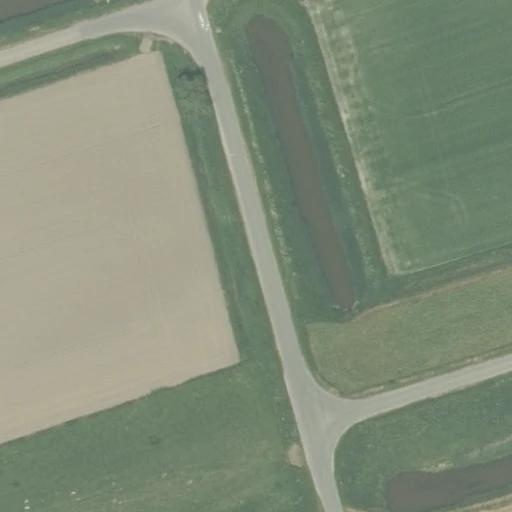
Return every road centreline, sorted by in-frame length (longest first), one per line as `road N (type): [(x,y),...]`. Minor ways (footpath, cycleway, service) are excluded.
road 1 (unclassified): [(311,425),(209,60),(180,17)]
road 2 (unclassified): [(311,425),(511,362)]
road 3 (unclassified): [(0,64),(143,16),(180,17)]
